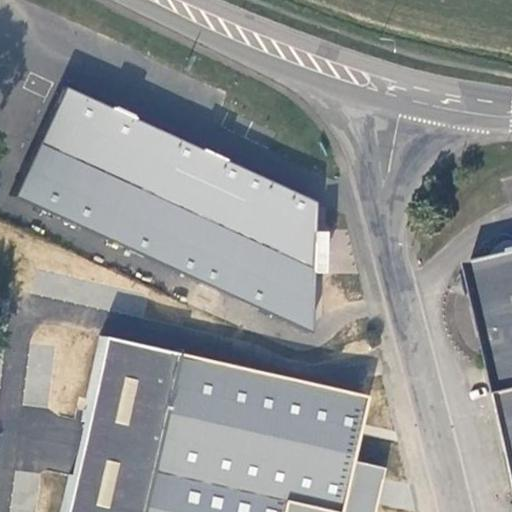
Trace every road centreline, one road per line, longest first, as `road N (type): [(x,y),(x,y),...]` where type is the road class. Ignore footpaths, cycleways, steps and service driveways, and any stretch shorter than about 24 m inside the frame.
road 1 (unclassified): [(456,511),(387,209),(404,108)]
road 2 (unknown): [(74,0),(79,39),(97,69),(387,203)]
road 3 (tertiary): [(131,0),(276,66),(404,108)]
road 4 (tertiary): [(412,78),(200,0)]
